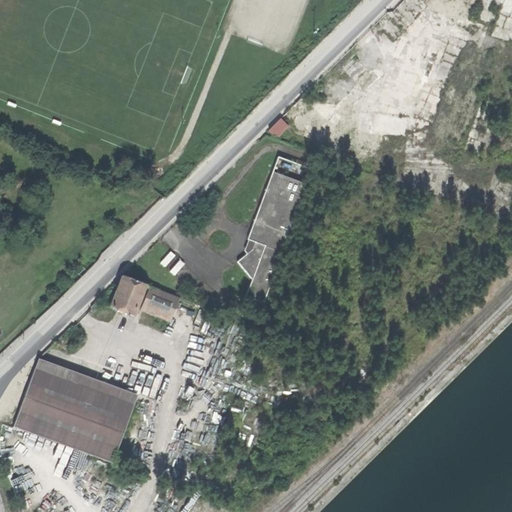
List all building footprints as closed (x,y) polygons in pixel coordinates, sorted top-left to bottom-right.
[(424,0),(471,17),(477,0),(424,0)] [(511,0),(506,0),(502,13),(511,16),(511,0)] [(464,56),(437,134),(461,142),(488,64),(464,56)] [(302,103),(267,139),(276,142),(289,131),(286,127),(289,124),(305,138),(309,135),(313,139),(328,143),(338,133),(330,123),(327,126),(302,103)] [(409,118),(351,115),(350,136),(408,139),(409,118)] [(280,161),(274,175),(309,188),(314,174),(280,161)] [(250,256),(240,266),(254,284),(248,300),(265,306),(309,188),(274,175),(263,206),(249,243),(254,245),(250,256)] [(136,319),(147,289),(123,281),(118,296),(112,311),(136,319)] [(152,291),(144,315),(172,325),(181,301),(152,291)] [(26,401),(15,432),(114,466),(135,405),(37,371),(26,401)]
